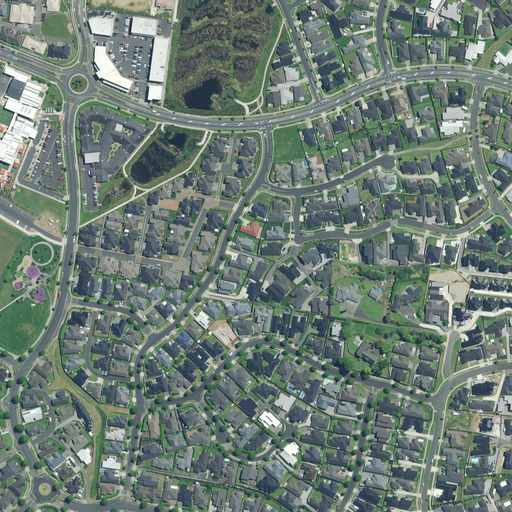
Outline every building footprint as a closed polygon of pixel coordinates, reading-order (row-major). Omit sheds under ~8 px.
[(59,7),(58,6),(59,0),(47,0),(46,6),(48,6),(47,11),(59,12),(59,7)] [(125,3),(124,12),(128,12),(128,10),(130,10),(130,6),(132,7),(132,0),(127,0),(127,3),(125,3)] [(169,2),(158,0),(158,5),(162,6),(161,8),(167,9),(167,8),(173,9),(173,5),(169,4),(169,2)] [(313,9),(315,8),(315,9),(316,9),(319,14),(324,11),(322,7),(323,6),(319,0),(311,4),(313,9)] [(335,0),(323,0),(323,1),(335,11),(340,6),(335,1),(335,0)] [(431,0),(432,0),(429,6),(436,10),(441,0),(431,0)] [(458,4),(453,2),(452,5),(449,4),(446,10),(443,9),(441,15),(459,22),(461,16),(456,14),(458,9),(456,9),(458,4)] [(12,4),(11,4),(10,6),(11,6),(9,22),(14,22),(17,22),(17,23),(24,23),(28,23),(28,24),(32,24),(33,17),(34,17),(35,13),(34,13),(34,7),(28,6),(28,7),(26,6),(26,4),(19,4),(19,6),(17,6),(17,5),(12,5),(12,4)] [(302,18),(305,23),(310,20),(309,17),(312,15),(311,11),(310,12),(308,9),(307,10),(306,8),(304,10),(303,9),(299,11),(301,15),(300,16),(301,18),(302,18)] [(511,24),(511,23),(499,8),(495,12),(498,16),(495,18),(496,20),(494,22),(499,28),(505,23),(508,28),(511,24)] [(354,11),(354,12),(351,12),(350,23),(370,24),(370,18),(361,17),(362,11),(354,11)] [(413,15),(392,11),(391,17),(412,21),(413,15)] [(334,14),(328,16),(337,38),(343,36),(342,33),(341,33),(340,28),(343,27),(344,28),(346,27),(346,26),(349,25),(346,17),(339,20),(338,18),(337,18),(336,15),(334,15),(334,14)] [(471,16),(466,15),(464,28),(466,28),(465,35),(472,35),(473,24),(475,24),(476,18),(471,17),(471,16)] [(421,16),(420,18),(419,18),(419,22),(420,22),(420,28),(415,27),(415,33),(419,34),(419,33),(431,34),(431,28),(427,27),(428,23),(427,23),(428,17),(421,16)] [(89,19),(93,34),(112,36),(113,19),(97,17),(89,19)] [(132,33),(155,36),(157,20),(134,17),(132,33)] [(321,21),(320,19),(312,22),(311,21),(304,24),(305,27),(304,27),(307,35),(316,30),(316,29),(326,24),(324,20),(321,21)] [(492,36),(489,19),(483,20),(484,25),(481,25),(481,27),(478,27),(479,35),(482,34),(483,38),(492,36)] [(392,21),(393,25),(392,25),(393,29),(394,32),(388,33),(389,39),(406,37),(404,29),(398,30),(397,21),(392,21)] [(450,25),(447,25),(447,22),(441,22),(441,24),(439,24),(439,30),(434,30),(434,35),(450,36),(451,29),(450,29),(450,25)] [(20,46),(24,37),(21,36),(22,35),(17,33),(16,35),(15,34),(15,35),(11,34),(11,33),(10,33),(11,31),(6,29),(6,30),(3,29),(0,36),(0,38),(4,40),(8,42),(8,40),(12,42),(11,43),(15,44),(20,46)] [(316,33),(316,32),(307,36),(309,41),(311,40),(313,44),(330,36),(327,30),(321,33),(322,34),(319,35),(318,32),(316,33)] [(365,41),(363,34),(353,38),(355,44),(351,46),(350,44),(345,45),(346,48),(343,49),(345,53),(360,47),(360,48),(366,46),(364,42),(365,41)] [(43,55),(47,44),(43,42),(43,43),(39,42),(39,43),(33,40),(33,39),(30,38),(30,37),(26,35),(22,46),(30,50),(31,47),(35,49),(34,51),(43,55)] [(168,40),(156,38),(150,81),(162,83),(168,40)] [(333,46),(330,39),(327,41),(326,40),(323,41),(317,44),(318,45),(311,48),(313,53),(315,52),(316,54),(333,46)] [(280,43),(281,46),(278,47),(279,50),(278,50),(279,54),(280,54),(281,56),(291,53),(289,46),(288,41),(287,41),(285,42),(285,41),(280,43)] [(399,62),(405,61),(405,60),(410,60),(408,47),(407,47),(406,41),(404,42),(404,43),(401,43),(401,47),(398,47),(399,56),(398,56),(399,62)] [(444,60),(444,41),(432,41),(432,44),(430,44),(430,49),(432,49),(432,53),(439,53),(438,59),(444,60)] [(485,42),(479,41),(478,45),(469,43),(468,49),(467,49),(465,59),(472,60),(472,58),(476,59),(478,53),(483,54),(485,42)] [(419,42),(415,43),(415,44),(411,45),(413,62),(418,61),(420,61),(420,58),(426,57),(425,52),(424,52),(424,48),(421,48),(421,44),(419,45),(419,42)] [(465,43),(460,42),(460,47),(451,47),(450,56),(457,56),(457,62),(463,63),(465,43)] [(52,45),(49,44),(48,56),(52,57),(55,57),(61,58),(65,58),(68,59),(70,47),(67,46),(68,46),(64,45),(64,46),(62,46),(62,47),(57,46),(55,46),(55,44),(52,44),(52,45)] [(100,80),(102,79),(130,90),(134,83),(121,77),(106,54),(106,47),(95,47),(95,61),(96,64),(94,66),(99,73),(97,74),(100,80)] [(368,53),(368,56),(365,49),(358,52),(367,73),(373,71),(371,65),(375,63),(373,59),(372,60),(371,56),(371,54),(368,53)] [(511,62),(511,49),(505,57),(498,51),(496,55),(498,56),(494,61),(497,64),(500,61),(506,66),(509,63),(510,64),(511,62)] [(337,57),(334,51),(328,54),(327,52),(324,53),(314,58),(316,62),(318,61),(320,65),(337,57)] [(294,59),(292,54),(281,58),(283,62),(280,63),(279,62),(273,64),(275,70),(293,64),(292,60),(294,59)] [(364,73),(356,57),(351,60),(353,64),(350,65),(353,71),(352,71),(355,78),(359,77),(358,75),(364,73)] [(322,74),(323,77),(331,73),(331,72),(341,67),(339,63),(337,64),(335,62),(331,64),(331,63),(318,68),(321,75),(322,74)] [(30,78),(31,76),(7,67),(6,72),(16,76),(29,81),(30,78)] [(299,80),(298,79),(298,77),(299,77),(298,69),(292,69),(292,68),(288,69),(285,70),(287,81),(293,80),(294,81),(299,80)] [(274,76),(275,78),(271,78),(272,82),(273,82),(273,84),(278,84),(278,83),(285,82),(283,72),(281,72),(281,71),(277,71),(277,72),(274,73),(274,76)] [(343,73),(342,71),(336,73),(338,79),(337,79),(340,85),(345,83),(343,79),(348,77),(346,72),(343,73)] [(29,81),(16,76),(10,93),(22,98),(29,82),(29,81)] [(44,84),(30,78),(29,81),(29,82),(22,98),(21,101),(24,102),(40,107),(43,99),(39,97),(44,84)] [(335,88),(339,86),(336,80),(329,83),(328,82),(324,84),(325,88),(328,87),(330,91),(335,88)] [(162,87),(151,85),(149,101),(154,101),(154,99),(161,100),(162,87)] [(304,86),(294,87),(296,102),(300,101),(300,97),(307,96),(306,90),(304,91),(304,86)] [(416,91),(415,87),(409,88),(414,105),(421,103),(420,97),(425,95),(429,94),(427,88),(416,91)] [(448,94),(448,87),(442,87),(442,89),(437,89),(437,87),(432,87),(432,92),(433,92),(433,95),(435,95),(435,98),(442,98),(442,106),(448,106),(448,94)] [(465,92),(464,88),(459,88),(460,96),(455,96),(455,92),(451,93),(451,104),(460,103),(460,105),(465,105),(465,96),(467,96),(466,92),(465,92)] [(288,92),(288,90),(280,90),(280,91),(281,105),(287,104),(286,101),(294,100),(293,93),(291,93),(290,91),(288,92)] [(280,105),(279,91),(272,92),(272,94),(270,94),(270,96),(267,96),(268,103),(275,103),(275,107),(281,106),(280,105)] [(23,103),(24,102),(21,101),(22,98),(10,93),(8,93),(6,96),(10,98),(16,101),(23,103)] [(392,96),(393,97),(394,101),(394,100),(396,106),(394,106),(396,112),(407,110),(405,104),(406,104),(405,99),(406,99),(405,93),(398,95),(398,94),(392,96)] [(499,95),(494,94),(493,98),(489,97),(487,113),(498,115),(498,109),(494,108),(494,106),(502,107),(504,97),(499,96),(499,95)] [(35,118),(39,108),(23,103),(16,101),(10,98),(7,107),(17,111),(19,112),(35,118)] [(383,101),(383,98),(376,100),(378,107),(380,107),(381,110),(382,109),(383,114),(382,114),(384,120),(391,118),(390,116),(393,115),(391,107),(389,100),(383,101)] [(379,120),(374,101),(368,103),(370,109),(367,110),(366,109),(362,110),(364,115),(366,114),(367,117),(369,117),(370,119),(374,118),(375,121),(379,120)] [(436,118),(433,107),(429,108),(429,110),(426,111),(425,109),(419,111),(420,119),(421,119),(422,123),(428,122),(427,120),(436,118)] [(461,111),(461,108),(451,108),(446,108),(447,113),(443,113),(443,120),(458,118),(458,119),(464,119),(463,111),(461,111)] [(83,152),(84,153),(85,164),(95,163),(97,171),(90,171),(90,176),(96,176),(97,183),(108,181),(109,174),(114,173),(152,130),(146,126),(144,127),(139,123),(100,109),(87,110),(79,118),(83,152)] [(363,124),(359,111),(352,112),(352,110),(347,112),(348,116),(347,117),(348,122),(354,120),(356,129),(361,128),(360,125),(363,124)] [(16,120),(19,112),(17,111),(9,129),(10,129),(12,130),(14,126),(15,126),(18,121),(16,120)] [(336,121),(336,122),(333,123),(336,132),(342,130),(342,132),(347,131),(343,115),(338,116),(339,120),(336,121)] [(15,126),(14,130),(18,132),(25,135),(25,136),(30,138),(31,135),(34,127),(36,123),(28,119),(19,116),(18,121),(15,126)] [(454,134),(454,133),(454,132),(456,132),(456,133),(460,133),(459,127),(463,127),(463,121),(456,121),(456,123),(449,123),(448,122),(442,122),(443,127),(440,127),(441,132),(445,132),(445,135),(450,135),(450,134),(454,134)] [(511,124),(511,122),(507,121),(505,126),(506,127),(502,138),(506,139),(504,142),(509,144),(511,137),(511,128),(511,124)] [(318,125),(318,126),(319,128),(317,128),(319,132),(320,132),(321,135),(324,135),(326,140),(327,141),(329,140),(329,141),(333,140),(332,138),(333,137),(328,122),(324,124),(324,123),(318,125)] [(494,123),(494,125),(490,124),(489,127),(488,127),(487,129),(485,129),(484,134),(489,135),(489,137),(490,137),(489,142),(491,142),(495,143),(498,124),(494,123)] [(407,129),(406,124),(402,125),(403,129),(402,129),(403,134),(404,134),(405,137),(408,136),(410,143),(417,141),(413,127),(407,129)] [(40,130),(34,127),(31,135),(37,138),(40,130)] [(432,134),(430,127),(422,129),(424,136),(419,137),(420,143),(437,139),(435,133),(432,134)] [(315,134),(313,128),(309,129),(308,128),(303,130),(307,143),(308,142),(309,145),(310,144),(311,147),(317,146),(313,134),(315,134)] [(25,136),(25,135),(18,132),(14,130),(12,130),(10,129),(8,134),(7,134),(5,140),(2,139),(0,144),(2,146),(0,151),(1,151),(0,153),(0,157),(13,163),(25,136)] [(403,146),(398,129),(392,130),(393,134),(387,136),(390,145),(396,143),(397,148),(403,146)] [(387,149),(384,135),(383,136),(382,133),(378,134),(379,137),(376,137),(375,135),(371,136),(375,150),(380,149),(379,147),(381,146),(382,151),(387,149)] [(372,155),(367,138),(362,139),(363,143),(360,143),(359,140),(355,141),(356,144),(355,145),(356,149),(357,149),(358,152),(364,150),(366,157),(372,155)] [(358,163),(353,146),(347,148),(348,151),(342,153),(344,157),(343,157),(344,162),(351,160),(352,164),(358,163)] [(459,155),(457,148),(452,149),(453,151),(450,152),(451,155),(447,156),(448,157),(445,158),(447,165),(466,159),(465,154),(459,155)] [(511,153),(506,151),(503,158),(498,156),(496,162),(511,168),(511,163),(510,163),(511,160),(511,159),(511,153)] [(342,170),(339,154),(334,155),(335,158),(329,160),(330,163),(326,164),(328,173),(337,170),(338,171),(342,170)] [(319,165),(316,157),(308,159),(314,180),(320,178),(318,173),(319,172),(326,170),(325,166),(323,167),(323,164),(319,165)] [(446,174),(442,157),(437,158),(438,161),(433,162),(435,170),(439,169),(441,176),(446,174)] [(432,169),(429,158),(423,159),(423,161),(419,162),(422,174),(428,172),(427,170),(432,169)] [(410,163),(409,161),(404,162),(405,165),(402,165),(404,173),(412,171),(412,174),(418,172),(415,161),(410,163)] [(299,166),(299,163),(293,163),(295,181),(300,181),(300,179),(306,178),(306,175),(307,175),(306,170),(301,171),(301,166),(299,166)] [(452,174),(454,179),(471,172),(469,167),(463,169),(461,163),(456,165),(457,167),(453,169),(455,173),(452,174)] [(281,180),(282,180),(282,181),(288,182),(288,180),(291,181),(292,167),(287,167),(287,169),(283,168),(283,167),(276,165),(274,171),(276,171),(276,175),(277,175),(276,181),(281,182),(281,180)] [(506,173),(500,168),(494,174),(497,178),(498,177),(503,182),(499,186),(504,190),(511,181),(511,176),(511,175),(509,177),(506,174),(506,173)] [(473,193),(479,191),(473,174),(467,175),(468,177),(466,177),(467,181),(466,181),(467,184),(469,189),(472,188),(473,193)] [(390,179),(389,176),(385,177),(379,179),(382,193),(390,191),(389,185),(396,184),(394,178),(390,179)] [(369,180),(369,178),(365,179),(366,185),(363,185),(364,190),(370,188),(372,193),(373,193),(374,196),(379,194),(375,179),(369,180)] [(410,184),(409,180),(403,182),(405,188),(406,188),(408,192),(410,192),(411,194),(417,192),(417,190),(419,190),(416,182),(410,184)] [(444,198),(450,196),(450,195),(451,194),(448,182),(443,184),(444,186),(438,188),(440,194),(442,193),(444,198)] [(460,182),(454,184),(456,192),(455,193),(458,200),(463,198),(463,197),(467,195),(466,189),(463,190),(460,182)] [(435,192),(433,183),(426,185),(425,183),(420,184),(423,195),(429,193),(429,194),(435,192)] [(355,190),(354,186),(348,188),(350,193),(343,195),(345,202),(341,203),(342,208),(358,204),(356,197),(359,196),(358,189),(355,190)] [(395,200),(394,196),(389,196),(390,200),(387,200),(388,203),(385,204),(387,217),(393,216),(392,210),(403,209),(402,202),(398,202),(398,200),(395,200)] [(424,197),(418,196),(418,203),(408,202),(407,211),(410,211),(409,213),(413,214),(413,211),(417,211),(417,215),(423,215),(424,197)] [(324,206),(325,206),(324,203),(324,200),(315,201),(315,198),(310,199),(311,202),(308,203),(309,206),(307,206),(308,213),(314,212),(314,211),(322,210),(322,206),(324,206)] [(465,210),(470,217),(483,207),(482,206),(486,203),(483,198),(479,201),(478,200),(475,202),(474,200),(469,204),(470,206),(465,210)] [(380,204),(379,199),(372,201),(373,204),(369,205),(368,202),(364,203),(367,218),(369,218),(370,219),(377,217),(377,219),(382,218),(379,204),(380,204)] [(443,222),(442,200),(436,200),(437,206),(432,206),(432,201),(427,201),(428,216),(433,216),(433,215),(437,215),(438,222),(443,222)] [(283,205),(283,203),(279,203),(279,201),(275,201),(274,209),(279,209),(279,213),(271,213),(271,216),(269,216),(269,222),(285,222),(285,216),(284,216),(284,213),(283,213),(283,210),(286,210),(286,205),(283,205)] [(324,206),(324,210),(338,208),(337,201),(333,201),(329,201),(329,203),(324,203),(325,206),(324,206)] [(446,206),(445,206),(447,219),(449,219),(450,225),(456,224),(455,218),(455,213),(453,201),(449,201),(449,203),(446,203),(446,206)] [(263,208),(255,204),(253,209),(254,209),(252,215),(257,217),(258,215),(266,218),(270,207),(264,205),(263,208)] [(358,221),(358,222),(359,226),(364,225),(360,206),(355,207),(356,213),(350,214),(350,213),(345,214),(347,224),(350,224),(350,222),(351,222),(351,223),(355,223),(354,221),(358,221)] [(308,219),(309,227),(323,225),(322,222),(333,220),(333,222),(334,222),(335,223),(337,222),(337,224),(341,223),(340,215),(334,216),(334,213),(330,214),(330,212),(326,212),(326,214),(324,215),(324,213),(316,214),(316,217),(314,217),(314,214),(309,215),(309,219),(308,219)] [(176,219),(175,223),(180,224),(181,223),(183,223),(183,224),(189,225),(190,219),(187,219),(188,218),(181,217),(178,217),(177,219),(176,219)] [(259,226),(260,223),(255,221),(254,223),(252,222),(250,227),(247,226),(247,227),(243,225),(240,231),(257,237),(261,227),(259,226)] [(492,237),(497,243),(501,239),(499,237),(503,234),(504,235),(507,232),(504,228),(505,228),(502,224),(499,226),(496,222),(492,225),(494,228),(493,229),(492,227),(487,231),(491,236),(493,235),(493,236),(492,237)] [(184,226),(170,224),(170,228),(171,228),(171,231),(174,231),(173,233),(184,235),(185,230),(183,230),(184,226)] [(90,235),(96,236),(97,230),(98,231),(98,227),(88,225),(88,228),(85,228),(85,231),(83,231),(83,233),(89,234),(89,233),(90,233),(90,235)] [(280,226),(275,226),(275,231),(270,231),(270,233),(267,233),(267,239),(285,239),(285,233),(283,233),(283,228),(280,228),(280,226)] [(168,237),(167,242),(173,243),(174,241),(176,241),(175,243),(181,244),(182,239),(183,239),(184,235),(173,233),(173,236),(170,235),(170,238),(168,237)] [(404,233),(394,233),(394,237),(395,237),(395,243),(410,243),(410,236),(404,236),(404,233)] [(81,245),(84,245),(85,245),(95,246),(96,237),(90,237),(90,238),(87,237),(87,236),(82,235),(82,238),(81,245)] [(481,250),(490,251),(490,250),(494,250),(495,245),(490,244),(491,242),(488,242),(488,240),(487,240),(488,237),(486,237),(481,236),(480,240),(469,239),(468,244),(468,247),(477,249),(477,248),(481,249),(481,250)] [(499,250),(505,255),(510,250),(511,251),(511,250),(511,238),(510,236),(502,244),(504,246),(499,250)] [(246,239),(238,237),(235,244),(237,244),(236,248),(241,250),(242,248),(253,251),(255,244),(246,241),(246,239)] [(413,238),(409,260),(413,261),(414,260),(423,261),(424,255),(418,254),(420,243),(417,242),(418,239),(413,238)] [(386,258),(386,241),(381,241),(381,243),(380,243),(380,246),(374,246),(374,264),(380,264),(380,258),(379,258),(379,257),(386,258)] [(170,244),(165,243),(164,247),(166,247),(165,249),(168,250),(168,253),(179,255),(179,250),(178,250),(179,245),(172,244),(172,246),(170,245),(170,244)] [(281,255),(281,254),(281,250),(282,250),(282,244),(278,244),(278,243),(269,243),(269,246),(266,246),(266,248),(262,248),(262,255),(281,255)] [(321,251),(322,253),(327,252),(328,258),(334,257),(333,252),(338,251),(337,244),(334,245),(333,243),(328,244),(323,245),(319,246),(320,251),(321,251)] [(371,263),(372,245),(371,245),(371,244),(368,244),(368,245),(365,245),(365,249),(363,249),(363,260),(366,261),(366,263),(371,263)] [(439,263),(442,247),(434,246),(435,245),(429,244),(426,263),(430,264),(431,260),(435,261),(435,262),(439,263)] [(447,250),(445,259),(448,259),(447,263),(451,264),(452,261),(455,261),(456,253),(457,253),(458,247),(452,246),(452,245),(447,244),(446,250),(447,250)] [(344,246),(340,246),(340,258),(342,258),(342,260),(345,260),(345,261),(351,261),(351,257),(350,257),(350,251),(351,251),(351,246),(349,246),(349,245),(344,245),(344,246)] [(398,249),(394,249),(393,258),(398,258),(398,259),(400,260),(400,264),(406,264),(406,258),(405,258),(405,246),(398,246),(398,249)] [(303,255),(300,257),(306,265),(313,261),(315,265),(320,261),(319,260),(321,259),(319,255),(318,256),(317,255),(319,253),(316,248),(313,250),(313,249),(309,251),(309,249),(305,252),(306,253),(303,254),(303,255)] [(84,256),(80,255),(78,264),(81,265),(80,269),(83,269),(82,271),(89,272),(90,270),(92,271),(93,267),(96,268),(97,258),(92,257),(91,258),(84,257),(84,256)] [(248,257),(239,255),(238,261),(231,259),(229,265),(249,270),(250,264),(247,263),(248,257)] [(105,259),(101,258),(99,268),(102,268),(101,272),(104,272),(103,274),(110,275),(111,274),(113,274),(114,271),(117,271),(118,262),(114,261),(114,259),(105,257),(105,259)] [(128,263),(122,262),(120,272),(122,272),(122,276),(125,276),(124,278),(131,279),(132,278),(134,278),(135,274),(138,275),(139,265),(133,265),(134,262),(128,261),(128,263)] [(250,270),(248,276),(259,281),(262,275),(262,276),(265,270),(266,270),(269,265),(260,261),(255,272),(250,270)] [(283,264),(280,268),(293,281),(297,276),(298,277),(301,274),(300,273),(300,272),(295,268),(296,267),(293,263),(289,268),(286,265),(286,266),(283,264)] [(325,289),(329,284),(330,266),(324,266),(324,270),(316,270),(316,279),(322,279),(322,283),(320,284),(325,289)] [(223,279),(240,282),(241,276),(240,276),(241,275),(241,271),(231,269),(230,274),(224,273),(223,279)] [(451,276),(451,279),(452,282),(461,279),(459,275),(457,275),(457,276),(454,275),(455,272),(443,270),(440,270),(440,272),(433,271),(432,279),(441,281),(442,275),(445,276),(445,275),(451,276)] [(81,272),(78,272),(78,276),(80,276),(79,283),(78,283),(77,287),(76,287),(75,292),(79,293),(79,294),(87,295),(89,287),(88,286),(88,282),(90,282),(91,274),(81,272)] [(276,280),(272,283),(276,287),(285,295),(290,290),(287,287),(288,287),(284,283),(288,279),(286,277),(283,274),(282,276),(279,273),(274,278),(276,280)] [(480,288),(481,277),(477,276),(477,281),(474,280),(473,286),(477,287),(480,288)] [(99,278),(93,277),(89,296),(95,297),(96,292),(98,293),(100,282),(98,282),(99,278)] [(483,287),(488,288),(488,282),(485,282),(486,277),(481,277),(480,288),(483,288),(483,287)] [(113,280),(105,278),(102,298),(107,299),(108,294),(111,294),(112,284),(113,280)] [(499,290),(500,279),(496,278),(496,283),(492,283),(492,288),(496,289),(496,290),(499,290)] [(502,289),(507,290),(507,284),(504,284),(504,279),(500,279),(499,290),(502,290),(502,289)] [(225,281),(219,280),(218,287),(220,287),(219,292),(230,294),(230,293),(233,293),(235,285),(231,284),(231,283),(227,282),(225,282),(225,281)] [(132,286),(133,287),(133,289),(134,289),(133,293),(146,296),(148,287),(145,287),(145,284),(144,284),(141,284),(141,283),(133,282),(132,286)] [(248,298),(253,301),(262,284),(257,282),(256,284),(252,282),(248,289),(248,290),(247,293),(250,294),(248,298)] [(454,283),(450,286),(451,288),(450,289),(451,291),(450,291),(452,293),(453,292),(455,296),(467,287),(464,282),(456,287),(454,283)] [(127,284),(122,283),(121,287),(122,287),(122,289),(116,288),(114,299),(124,301),(127,284)] [(348,287),(341,289),(339,289),(337,295),(338,296),(336,300),(341,303),(342,301),(345,302),(346,300),(349,298),(358,303),(361,297),(355,294),(359,285),(355,283),(353,287),(349,285),(348,287)] [(297,288),(296,287),(290,294),(293,296),(295,294),(298,296),(291,303),(297,308),(311,293),(306,289),(306,290),(300,284),(297,288)] [(284,298),(270,285),(266,290),(269,293),(268,294),(262,291),(259,297),(269,302),(272,297),(277,302),(278,301),(280,302),(284,298)] [(166,291),(163,287),(160,289),(158,286),(149,293),(150,295),(148,297),(152,302),(156,299),(156,300),(160,297),(159,296),(166,291)] [(407,290),(410,294),(409,294),(401,296),(398,294),(392,310),(398,312),(403,302),(404,302),(405,305),(410,304),(409,301),(413,300),(415,299),(417,302),(421,298),(419,296),(424,291),(420,286),(414,291),(411,287),(407,290)] [(381,294),(373,289),(369,295),(377,300),(381,294)] [(172,302),(177,306),(181,300),(182,298),(183,299),(187,294),(183,291),(181,293),(177,290),(173,295),(170,293),(166,298),(170,301),(170,300),(173,302),(172,302)] [(431,299),(444,299),(444,295),(439,294),(440,291),(430,291),(430,294),(432,294),(431,299)] [(464,291),(457,296),(458,299),(459,298),(461,301),(462,301),(467,298),(466,297),(467,297),(466,295),(467,294),(464,291)] [(136,307),(136,306),(138,307),(138,306),(140,307),(139,308),(144,311),(147,304),(146,304),(147,301),(137,297),(136,299),(135,299),(134,301),(131,300),(129,304),(136,307)] [(313,304),(312,312),(316,312),(316,313),(320,313),(320,312),(323,312),(323,313),(328,314),(329,298),(324,298),(324,301),(320,300),(320,298),(315,297),(315,300),(311,300),(311,304),(313,304)] [(479,297),(473,297),(473,299),(470,299),(469,299),(469,305),(471,306),(471,309),(479,310),(480,307),(482,307),(483,300),(482,300),(479,300),(479,297)] [(495,298),(489,297),(489,300),(486,300),(485,300),(484,306),(487,306),(486,309),(495,310),(496,307),(498,308),(499,301),(498,301),(495,300),(495,298)] [(510,306),(511,299),(508,299),(508,300),(503,300),(502,307),(506,308),(506,305),(510,306)] [(212,303),(210,301),(207,305),(208,305),(204,310),(216,319),(224,308),(220,306),(218,309),(215,307),(217,305),(213,302),(212,303)] [(227,306),(229,314),(238,313),(238,315),(250,312),(249,310),(250,309),(250,305),(245,306),(245,305),(242,305),(241,301),(236,301),(237,306),(233,307),(232,305),(227,306)] [(427,305),(425,322),(432,322),(433,315),(442,315),(442,320),(446,320),(448,302),(443,302),(442,305),(436,305),(436,302),(428,301),(427,305)] [(175,311),(168,303),(164,307),(161,303),(157,307),(167,319),(171,315),(170,315),(175,311)] [(462,308),(456,307),(455,315),(456,315),(456,320),(460,320),(466,321),(466,319),(469,319),(469,318),(471,318),(472,314),(466,314),(466,311),(462,310),(462,308)] [(267,309),(262,308),(261,311),(256,310),(255,309),(254,315),(256,315),(254,322),(262,323),(262,319),(265,320),(264,331),(270,332),(273,311),(267,310),(267,309)] [(158,319),(157,318),(159,317),(157,314),(158,314),(154,309),(146,315),(150,319),(149,319),(153,325),(157,325),(158,326),(165,320),(162,316),(158,319)] [(209,317),(202,311),(195,319),(206,329),(209,326),(207,324),(210,322),(207,320),(209,317)] [(290,314),(284,313),(284,315),(280,314),(280,317),(275,316),(272,331),(277,332),(278,328),(281,329),(280,334),(286,335),(288,324),(290,314)] [(104,320),(99,319),(99,320),(98,319),(97,324),(98,324),(97,330),(103,330),(103,333),(108,334),(111,316),(106,315),(105,321),(104,320)] [(299,316),(295,316),(292,329),(290,328),(289,336),(294,337),(295,331),(299,332),(299,331),(304,332),(306,317),(302,317),(301,323),(298,322),(299,316)] [(242,320),(234,321),(235,328),(243,326),(243,328),(240,329),(241,334),(243,334),(248,333),(248,334),(252,333),(254,332),(253,326),(254,325),(253,319),(247,320),(246,317),(241,318),(242,320)] [(319,319),(316,318),(315,322),(314,322),(313,326),(319,327),(318,329),(321,330),(320,334),(325,336),(329,318),(325,317),(324,320),(319,319)] [(127,321),(122,319),(120,325),(117,323),(116,324),(113,323),(112,327),(113,328),(112,330),(115,331),(114,334),(121,337),(127,321)] [(505,328),(504,321),(495,322),(495,324),(489,325),(490,327),(486,328),(487,334),(496,333),(497,337),(502,336),(501,328),(505,328)] [(202,330),(193,322),(186,330),(196,340),(201,334),(200,333),(202,330)] [(344,324),(336,323),(336,327),(332,327),(332,335),(335,335),(335,336),(344,337),(344,324)] [(463,342),(464,348),(481,343),(480,342),(483,341),(482,339),(484,339),(483,335),(475,337),(474,334),(483,332),(481,325),(476,326),(477,329),(467,331),(468,336),(469,336),(471,340),(463,342)] [(220,326),(216,330),(227,344),(231,341),(229,337),(230,336),(233,340),(238,337),(229,326),(224,331),(220,326)] [(78,333),(79,327),(70,327),(70,332),(66,332),(65,338),(83,340),(84,334),(78,333)] [(128,333),(132,335),(131,337),(129,335),(128,337),(126,335),(123,341),(133,347),(136,343),(137,344),(140,339),(139,339),(141,335),(139,334),(139,333),(131,328),(128,333)] [(189,337),(183,331),(181,334),(181,335),(177,340),(187,349),(191,345),(188,343),(191,340),(189,337)] [(315,339),(314,341),(310,339),(309,342),(308,341),(306,344),(309,346),(308,347),(311,349),(312,347),(316,350),(315,352),(320,355),(324,349),(322,347),(323,345),(321,344),(323,340),(319,338),(317,340),(315,339)] [(213,345),(207,339),(202,344),(216,357),(219,354),(219,355),(224,350),(222,348),(223,347),(217,341),(213,345)] [(108,341),(104,340),(104,342),(100,342),(100,347),(94,346),(93,352),(109,354),(110,349),(107,348),(108,341)] [(372,345),(365,340),(356,353),(362,358),(369,362),(373,365),(378,358),(368,351),(372,345)] [(74,346),(74,341),(65,341),(65,348),(63,348),(63,353),(83,353),(83,347),(78,347),(78,346),(74,346)] [(499,344),(499,341),(493,342),(494,345),(489,346),(488,343),(482,345),(486,359),(492,358),(491,354),(497,353),(498,357),(506,355),(505,349),(502,350),(501,344),(499,344)] [(180,347),(175,342),(171,347),(167,343),(163,346),(176,358),(179,354),(182,351),(179,348),(180,347)] [(339,343),(335,343),(334,349),(331,349),(332,347),(327,346),(326,357),(334,358),(333,363),(339,363),(340,346),(339,346),(339,343)] [(406,343),(405,344),(403,344),(402,346),(399,345),(398,346),(394,345),(392,351),(410,356),(413,345),(406,343)] [(126,347),(117,346),(116,352),(114,352),(113,357),(129,360),(130,354),(125,353),(126,347)] [(200,346),(197,350),(198,350),(195,353),(193,350),(190,354),(203,366),(206,370),(210,366),(206,363),(211,356),(200,346)] [(430,348),(426,347),(426,348),(422,347),(421,358),(435,360),(438,360),(439,354),(433,353),(433,351),(430,351),(430,348)] [(162,363),(162,364),(165,367),(166,367),(168,368),(171,365),(170,364),(172,362),(169,359),(171,358),(168,355),(167,356),(165,354),(166,353),(161,348),(159,350),(161,352),(160,352),(160,353),(156,358),(160,362),(161,362),(162,363)] [(460,354),(463,364),(470,361),(470,360),(477,358),(478,360),(484,358),(481,348),(476,350),(475,349),(471,350),(472,352),(470,353),(469,351),(460,354)] [(277,357),(275,356),(265,350),(263,355),(266,357),(264,359),(271,363),(269,367),(266,366),(265,368),(267,370),(265,374),(271,377),(273,374),(272,373),(277,365),(278,365),(281,360),(277,358),(277,357)] [(263,375),(260,352),(254,353),(255,359),(248,360),(249,368),(250,368),(250,371),(256,371),(257,375),(263,375)] [(69,371),(82,365),(80,362),(80,361),(77,355),(69,358),(71,362),(68,363),(68,362),(64,364),(67,369),(68,368),(69,371)] [(400,359),(396,358),(393,357),(391,364),(394,365),(394,366),(408,369),(410,363),(408,363),(409,361),(407,361),(408,358),(401,356),(400,359)] [(151,363),(147,364),(148,369),(150,369),(150,370),(148,371),(149,377),(162,374),(161,370),(158,370),(156,362),(155,362),(154,359),(150,360),(151,363)] [(197,379),(193,374),(196,371),(196,370),(198,368),(189,360),(184,365),(186,366),(184,368),(181,365),(178,368),(193,382),(197,379)] [(278,373),(283,376),(281,380),(286,383),(296,366),(291,363),(291,364),(284,360),(281,365),(282,366),(278,373)] [(38,365),(35,369),(37,371),(36,372),(38,373),(38,372),(47,379),(50,374),(48,373),(52,367),(50,366),(50,365),(47,362),(42,368),(38,365)] [(120,363),(115,362),(114,368),(111,368),(110,374),(127,377),(128,370),(122,370),(123,364),(120,363)] [(431,365),(420,363),(418,373),(435,376),(436,370),(430,369),(431,365)] [(247,371),(242,367),(236,373),(232,369),(228,373),(245,389),(249,385),(245,382),(250,377),(245,373),(247,371)] [(85,381),(89,377),(86,374),(86,373),(82,368),(80,370),(77,372),(79,374),(74,379),(82,386),(86,382),(85,381)] [(403,370),(394,368),(392,378),(398,379),(398,380),(402,381),(403,380),(406,381),(407,374),(402,373),(403,370)] [(303,374),(299,372),(299,373),(296,372),(291,382),(296,385),(295,388),(298,390),(301,391),(311,372),(306,370),(303,374)] [(168,376),(172,379),(170,381),(171,383),(170,384),(171,389),(173,391),(177,386),(176,386),(177,384),(180,387),(182,386),(182,387),(184,385),(188,389),(192,385),(188,380),(187,382),(184,379),(183,380),(182,378),(183,376),(178,371),(174,375),(172,373),(168,376)] [(47,385),(41,377),(40,375),(39,376),(39,375),(34,378),(33,376),(30,379),(31,380),(28,382),(31,386),(33,384),(35,387),(39,384),(42,388),(47,385)] [(511,389),(511,375),(506,376),(507,381),(505,380),(502,391),(508,393),(509,389),(511,389)] [(164,376),(157,378),(158,382),(159,382),(159,383),(153,385),(152,381),(147,382),(148,387),(150,386),(151,389),(148,390),(150,395),(157,393),(158,394),(161,393),(161,392),(162,391),(163,392),(169,391),(165,378),(164,379),(164,376)] [(420,376),(420,377),(418,377),(417,380),(416,380),(415,385),(423,387),(423,388),(428,389),(428,388),(431,388),(433,381),(429,380),(429,377),(420,376)] [(235,383),(231,379),(225,385),(221,381),(217,386),(234,401),(237,397),(234,394),(238,389),(234,385),(235,383)] [(309,379),(307,383),(311,385),(309,389),(307,388),(305,392),(310,394),(307,400),(313,403),(317,393),(319,388),(321,381),(316,379),(315,381),(309,379)] [(474,394),(474,395),(492,394),(492,390),(493,390),(493,386),(494,386),(494,382),(489,382),(489,381),(485,381),(485,382),(484,382),(478,383),(478,384),(474,384),(474,386),(472,386),(473,394),(474,394)] [(89,384),(88,384),(87,388),(88,388),(88,391),(93,392),(93,394),(95,395),(95,398),(100,399),(102,384),(89,382),(89,384)] [(327,390),(325,394),(333,396),(335,392),(339,393),(341,387),(336,385),(336,386),(335,386),(335,387),(333,386),(333,384),(329,382),(328,386),(326,385),(325,389),(327,390)] [(273,388),(263,383),(261,387),(258,385),(254,391),(267,399),(271,393),(276,396),(279,391),(273,387),(273,388)] [(116,386),(111,385),(110,388),(105,387),(104,390),(103,390),(103,395),(108,396),(107,402),(113,404),(116,386)] [(129,400),(127,400),(128,389),(127,389),(127,388),(122,387),(122,390),(118,390),(117,402),(119,402),(119,404),(126,405),(126,404),(128,405),(129,400)] [(357,388),(352,387),(352,389),(346,388),(346,391),(344,391),(342,400),(357,402),(358,396),(356,396),(357,388)] [(459,389),(455,399),(456,399),(455,402),(453,401),(451,405),(459,409),(461,404),(458,403),(459,401),(467,404),(469,399),(466,398),(470,389),(464,387),(463,390),(459,389)] [(216,405),(218,403),(219,405),(221,404),(221,405),(220,406),(224,410),(230,405),(226,401),(228,399),(217,388),(210,395),(212,398),(210,400),(216,405)] [(66,397),(64,391),(57,393),(58,399),(52,400),(54,406),(70,402),(68,397),(66,397)] [(289,398),(281,393),(279,397),(280,397),(278,400),(277,400),(274,404),(281,408),(282,409),(282,408),(288,412),(296,398),(291,395),(289,398)] [(331,399),(321,395),(318,403),(319,404),(318,407),(327,410),(329,405),(335,407),(337,401),(331,399)] [(511,395),(504,395),(504,398),(500,398),(500,403),(498,402),(498,411),(504,411),(504,404),(511,405),(510,409),(511,409),(511,395)] [(37,400),(37,396),(31,396),(32,399),(28,400),(27,396),(23,396),(24,400),(23,400),(24,408),(39,406),(38,400),(37,400)] [(390,398),(385,397),(385,401),(379,401),(379,405),(382,406),(381,410),(400,412),(400,406),(396,406),(396,404),(391,404),(391,400),(390,400),(390,398)] [(258,406),(250,398),(246,401),(244,399),(239,403),(253,418),(257,414),(254,410),(258,406)] [(483,400),(473,399),(473,402),(471,402),(470,407),(483,408),(482,409),(493,411),(494,406),(495,401),(483,400)] [(88,430),(89,432),(92,430),(91,429),(93,428),(91,424),(92,424),(91,422),(92,421),(83,405),(83,406),(81,403),(79,401),(75,403),(76,406),(78,410),(77,411),(79,414),(78,414),(81,419),(84,418),(87,423),(85,424),(86,425),(85,426),(88,431),(88,430)] [(356,405),(346,403),(345,407),(339,405),(338,413),(354,416),(356,405)] [(415,405),(411,405),(410,407),(408,407),(408,409),(403,408),(402,414),(424,418),(425,413),(421,412),(422,407),(417,406),(417,408),(414,408),(415,405)] [(66,411),(63,406),(56,410),(60,416),(58,417),(60,422),(73,414),(72,413),(74,412),(73,410),(75,409),(73,407),(66,411)] [(309,413),(295,406),(293,410),(292,409),(288,417),(292,419),(291,420),(296,423),(297,420),(300,422),(301,420),(304,422),(309,413)] [(24,418),(26,424),(34,421),(33,419),(36,418),(37,420),(43,419),(41,414),(42,413),(41,407),(35,409),(37,413),(32,414),(31,410),(22,413),(24,418)] [(199,417),(193,408),(188,412),(189,413),(187,415),(186,414),(182,417),(189,428),(195,424),(196,425),(200,422),(197,418),(199,417)] [(233,411),(232,410),(231,412),(232,413),(225,419),(229,423),(230,422),(236,429),(242,423),(241,422),(247,417),(241,411),(239,413),(235,409),(233,411)] [(264,425),(268,428),(270,426),(271,426),(273,424),(276,427),(281,422),(270,413),(269,414),(266,411),(258,419),(264,424),(264,425)] [(166,415),(166,413),(162,414),(162,423),(167,423),(168,426),(169,426),(169,429),(166,429),(166,434),(176,434),(175,431),(176,431),(175,416),(169,416),(169,415),(166,415)] [(156,437),(160,436),(159,429),(158,423),(159,423),(159,415),(156,415),(156,414),(152,414),(152,418),(149,418),(149,425),(150,431),(151,439),(156,438),(156,437)] [(319,415),(313,414),(312,419),(313,419),(311,426),(317,427),(317,426),(328,429),(330,419),(323,418),(323,416),(319,415)] [(384,415),(379,414),(379,415),(378,420),(377,420),(377,425),(394,428),(395,423),(390,422),(391,417),(383,416),(384,415)] [(121,416),(121,417),(118,417),(117,419),(115,418),(115,420),(109,419),(109,425),(126,428),(126,422),(127,422),(128,417),(121,416)] [(414,419),(406,417),(404,425),(403,425),(402,429),(408,430),(408,428),(411,428),(412,424),(414,425),(414,423),(413,423),(414,419)] [(487,417),(482,417),(482,422),(481,422),(481,426),(482,426),(482,431),(492,431),(492,425),(494,425),(494,422),(499,422),(499,417),(487,417)] [(417,431),(423,432),(424,428),(423,427),(424,420),(416,419),(415,423),(414,423),(414,425),(416,425),(415,429),(418,430),(417,431)] [(353,421),(347,420),(347,422),(340,421),(339,426),(336,425),(334,432),(352,435),(353,429),(351,428),(353,421)] [(249,438),(258,429),(257,428),(258,427),(253,423),(250,426),(247,423),(242,428),(239,428),(239,433),(240,433),(241,433),(241,435),(242,435),(242,437),(235,444),(239,448),(247,441),(250,438),(249,438)] [(70,424),(64,429),(65,431),(67,434),(63,436),(66,441),(79,432),(77,429),(75,430),(70,424)] [(38,433),(39,434),(44,431),(47,430),(44,425),(38,427),(37,425),(27,429),(30,437),(36,435),(35,434),(38,433)] [(209,435),(206,426),(201,428),(203,432),(199,433),(199,432),(194,433),(195,435),(191,436),(192,438),(188,439),(190,445),(201,442),(202,445),(208,443),(206,436),(209,435)] [(387,429),(379,427),(374,427),(373,433),(378,434),(377,437),(379,437),(379,441),(387,442),(388,439),(390,439),(391,433),(386,432),(387,429)] [(124,435),(125,435),(125,432),(125,431),(118,430),(118,429),(113,428),(112,433),(107,432),(106,439),(114,440),(117,440),(122,441),(123,436),(124,435)] [(321,431),(313,429),(311,436),(303,435),(301,441),(325,445),(326,439),(324,438),(325,433),(321,433),(321,431)] [(452,443),(451,446),(464,448),(465,443),(461,443),(462,437),(466,437),(467,433),(447,430),(446,436),(451,437),(450,442),(452,443)] [(83,439),(79,434),(72,440),(76,444),(72,448),(76,452),(89,442),(85,437),(83,439)] [(269,439),(265,434),(261,438),(258,435),(255,438),(255,437),(252,439),(253,441),(249,444),(248,443),(245,446),(249,451),(251,449),(253,451),(255,448),(257,450),(269,439)] [(478,446),(489,445),(489,442),(490,442),(489,436),(484,437),(484,436),(483,436),(483,435),(481,435),(476,435),(476,438),(474,438),(474,442),(477,442),(477,443),(482,443),(482,444),(478,444),(478,446)] [(186,441),(180,443),(178,438),(177,438),(176,436),(168,438),(170,444),(171,443),(172,446),(167,448),(168,453),(187,446),(186,441)] [(347,437),(343,436),(343,438),(339,437),(339,438),(335,437),(334,440),(331,439),(330,445),(341,447),(341,449),(347,450),(347,445),(350,446),(351,439),(347,439),(347,437)] [(399,442),(399,446),(409,448),(409,444),(410,444),(411,442),(408,442),(409,438),(404,437),(404,439),(398,438),(398,442),(399,442)] [(413,443),(411,442),(410,444),(411,444),(410,449),(421,450),(421,447),(423,448),(423,442),(417,441),(417,440),(413,439),(413,443)] [(41,448),(40,449),(42,450),(43,450),(43,451),(38,454),(42,459),(55,449),(52,444),(49,446),(46,441),(40,446),(41,448)] [(299,447),(294,441),(290,445),(289,444),(284,449),(285,450),(280,454),(289,463),(290,462),(293,465),(298,461),(292,454),(294,453),(295,455),(299,451),(297,449),(299,447)] [(123,444),(117,443),(117,444),(112,444),(112,448),(105,447),(104,452),(122,454),(123,444)] [(157,450),(155,444),(144,447),(146,454),(140,456),(142,462),(163,455),(161,449),(157,450)] [(383,444),(377,444),(377,445),(373,444),(372,450),(373,450),(372,456),(390,458),(391,453),(388,453),(388,451),(383,451),(383,444)] [(472,456),(491,454),(490,449),(489,449),(489,445),(478,446),(478,449),(483,448),(483,450),(472,451),(472,456)] [(323,454),(320,453),(318,451),(315,450),(316,448),(311,447),(309,455),(305,454),(304,460),(322,463),(323,457),(323,454)] [(91,452),(88,448),(85,450),(84,448),(77,454),(82,461),(84,460),(87,465),(91,461),(90,459),(92,458),(88,453),(91,452)] [(179,464),(178,468),(180,468),(180,469),(185,470),(185,467),(190,468),(193,450),(187,448),(186,453),(185,453),(184,456),(179,455),(178,458),(177,458),(176,464),(179,464)] [(465,452),(443,448),(442,454),(448,455),(448,457),(447,457),(447,460),(447,463),(457,465),(458,460),(457,460),(457,456),(464,457),(465,452)] [(408,456),(409,450),(404,449),(404,450),(403,450),(402,453),(397,452),(397,456),(398,456),(397,458),(402,459),(405,459),(405,456),(408,456)] [(412,461),(416,462),(416,460),(418,460),(419,456),(415,455),(415,452),(414,452),(414,451),(409,450),(408,456),(410,457),(410,460),(412,460),(412,461)] [(50,458),(45,461),(50,467),(52,471),(66,460),(62,454),(60,455),(57,451),(53,454),(56,458),(52,461),(50,458)] [(200,472),(200,471),(203,472),(203,471),(206,472),(209,452),(203,451),(203,454),(201,454),(200,460),(199,459),(199,462),(195,461),(194,466),(195,467),(194,471),(200,472)] [(344,451),(339,451),(338,455),(334,454),(328,453),(327,457),(329,458),(328,462),(348,466),(349,460),(344,459),(345,456),(343,455),(344,451)] [(224,456),(217,455),(216,461),(212,461),(212,464),(210,464),(209,468),(213,469),(213,472),(215,472),(214,477),(220,478),(224,456)] [(116,457),(110,456),(110,459),(108,459),(107,461),(103,461),(103,467),(120,469),(121,463),(116,463),(116,457)] [(486,464),(486,463),(488,463),(488,457),(482,458),(482,462),(481,462),(481,466),(478,466),(478,463),(473,464),(473,467),(471,468),(471,467),(467,467),(467,475),(486,474),(486,473),(489,474),(489,471),(492,472),(494,466),(486,464)] [(169,459),(169,460),(166,460),(166,459),(158,458),(158,460),(153,460),(152,466),(158,466),(158,467),(160,468),(164,469),(164,468),(166,468),(166,469),(170,470),(170,469),(173,469),(174,459),(169,459)] [(373,461),(372,466),(367,465),(366,471),(386,474),(387,469),(384,468),(385,464),(380,463),(381,459),(374,458),(373,461)] [(7,467),(6,466),(2,469),(5,474),(1,476),(5,481),(22,469),(19,466),(18,467),(13,460),(8,464),(9,465),(7,467)] [(283,477),(281,475),(280,475),(282,472),(282,473),(286,469),(277,461),(272,467),(268,463),(264,468),(279,482),(283,477)] [(239,464),(232,463),(232,467),(227,466),(227,470),(224,470),(223,474),(226,475),(226,476),(230,477),(229,485),(235,486),(239,464)] [(316,467),(303,463),(302,469),(306,470),(304,479),(309,480),(309,479),(314,480),(317,470),(315,469),(316,467)] [(60,475),(62,473),(63,475),(61,476),(65,481),(71,476),(71,477),(76,473),(72,469),(70,470),(66,465),(60,470),(57,472),(60,475)] [(324,471),(322,475),(343,483),(345,477),(338,474),(340,468),(336,466),(336,467),(331,465),(331,467),(329,466),(327,471),(329,471),(329,472),(324,471)] [(447,476),(439,474),(438,480),(447,482),(447,481),(462,483),(463,475),(458,474),(455,473),(455,471),(451,471),(452,467),(447,466),(446,472),(447,472),(447,476)] [(258,470),(257,470),(252,469),(244,467),(241,482),(248,483),(250,478),(254,480),(255,476),(256,477),(258,470)] [(394,472),(393,476),(403,478),(404,473),(405,473),(405,472),(403,471),(404,468),(399,467),(399,468),(393,467),(392,471),(394,472)] [(407,472),(405,472),(405,473),(406,473),(405,478),(415,480),(415,477),(417,477),(418,472),(411,471),(412,469),(408,468),(407,472)] [(116,484),(119,484),(119,477),(114,477),(115,474),(114,474),(114,471),(103,470),(103,473),(106,473),(105,477),(102,476),(102,481),(113,482),(113,484),(116,484)] [(148,472),(143,471),(142,475),(141,477),(139,477),(138,483),(144,484),(143,485),(151,487),(151,485),(158,487),(159,480),(156,480),(156,478),(148,476),(148,472)] [(25,480),(19,474),(15,478),(17,480),(14,483),(13,482),(9,486),(19,497),(24,492),(20,488),(22,486),(25,486),(26,481),(25,481),(25,480)] [(383,476),(374,474),(374,477),(373,477),(372,481),(367,480),(366,486),(385,489),(386,483),(382,482),(383,476)] [(273,479),(268,475),(263,480),(262,479),(257,485),(262,490),(263,489),(267,493),(268,491),(271,494),(273,492),(274,492),(280,486),(272,480),(273,479)] [(80,479),(74,476),(73,479),(74,480),(73,483),(70,481),(69,484),(67,483),(65,487),(68,489),(67,491),(74,494),(75,492),(78,494),(80,489),(79,488),(81,483),(79,481),(80,479)] [(464,488),(465,494),(484,493),(484,488),(484,485),(484,482),(486,480),(483,477),(481,479),(473,480),(473,485),(467,485),(468,488),(464,488)] [(403,486),(404,479),(399,478),(399,479),(397,479),(397,482),(392,481),(391,485),(393,486),(392,488),(397,489),(397,488),(400,488),(400,485),(403,486)] [(495,484),(502,498),(507,495),(506,493),(511,490),(511,481),(510,478),(505,481),(507,484),(502,487),(499,482),(495,484)] [(407,490),(411,491),(411,489),(413,490),(414,485),(409,484),(410,481),(409,481),(409,480),(404,479),(403,486),(405,486),(405,489),(407,490)] [(164,491),(163,501),(164,501),(164,502),(169,502),(170,499),(176,500),(178,487),(171,486),(172,481),(166,480),(165,491),(164,491)] [(327,484),(322,482),(319,489),(335,497),(338,491),(337,491),(339,487),(336,485),(336,484),(329,480),(327,484)] [(294,483),(292,485),(289,483),(286,488),(300,497),(304,492),(302,491),(304,489),(308,491),(311,487),(302,481),(299,486),(294,483)] [(457,485),(438,482),(437,488),(445,489),(444,495),(441,494),(440,498),(438,497),(438,501),(444,502),(444,500),(449,501),(451,500),(455,500),(456,495),(452,495),(453,490),(456,491),(457,485)] [(113,484),(100,483),(100,487),(102,488),(101,494),(107,495),(107,494),(113,494),(113,491),(115,491),(116,484),(113,484)] [(190,506),(193,492),(190,491),(190,490),(187,489),(188,485),(182,484),(179,500),(185,502),(184,505),(190,506)] [(145,499),(145,498),(147,498),(147,497),(151,498),(151,499),(156,500),(156,497),(161,498),(163,492),(157,491),(157,490),(151,488),(151,492),(142,490),(143,488),(138,487),(137,491),(136,490),(135,495),(139,496),(138,498),(145,499)] [(204,488),(196,487),(194,499),(195,499),(195,504),(199,505),(199,507),(205,508),(206,506),(207,506),(209,496),(202,495),(204,488)] [(367,488),(367,489),(364,488),(363,491),(362,491),(359,496),(378,505),(381,498),(378,497),(378,494),(371,491),(371,490),(367,488)] [(12,502),(14,503),(16,501),(16,500),(17,499),(9,491),(7,493),(4,490),(1,494),(3,496),(1,499),(0,498),(0,507),(3,510),(5,509),(6,510),(10,505),(9,505),(11,503),(12,502)] [(223,511),(226,492),(214,490),(212,505),(217,505),(216,507),(219,507),(218,511),(222,511),(223,511)] [(232,495),(229,507),(231,507),(231,508),(234,509),(232,511),(238,511),(243,494),(236,492),(236,496),(232,495)] [(297,498),(289,492),(285,497),(281,495),(278,499),(294,511),(297,506),(293,503),(297,498)] [(334,500),(331,499),(331,498),(325,494),(322,498),(324,499),(323,502),(322,501),(320,504),(315,501),(315,500),(313,498),(310,504),(321,510),(320,511),(326,511),(328,508),(329,509),(330,507),(331,507),(333,503),(332,503),(334,500)] [(388,501),(387,505),(397,507),(398,502),(399,502),(399,501),(397,500),(398,497),(393,496),(393,497),(387,496),(386,501),(388,501)] [(401,501),(399,501),(399,502),(400,503),(399,507),(409,509),(410,506),(411,506),(412,501),(405,500),(406,498),(402,497),(401,501)] [(367,505),(358,498),(354,503),(360,508),(358,511),(372,511),(373,511),(372,510),(374,507),(368,503),(367,505)] [(256,511),(261,501),(256,499),(254,504),(246,501),(244,508),(251,510),(250,511),(256,511)] [(474,505),(469,507),(471,511),(488,511),(483,499),(479,501),(481,506),(476,509),(474,505)]
